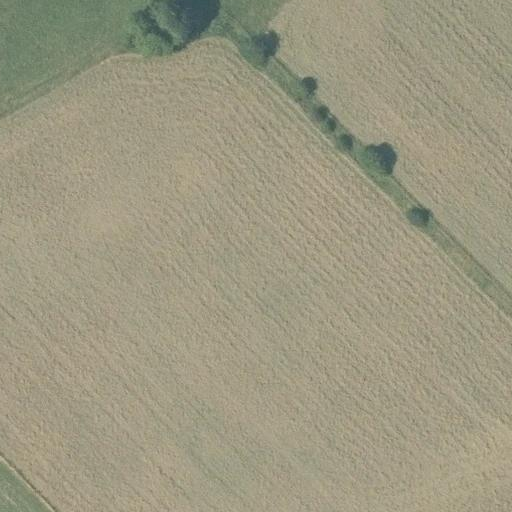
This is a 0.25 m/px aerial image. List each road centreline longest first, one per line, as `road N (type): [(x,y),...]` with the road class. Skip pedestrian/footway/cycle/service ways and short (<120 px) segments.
road 1 (track): [(511,312),(205,0)]
road 2 (track): [(176,0),(0,109)]
